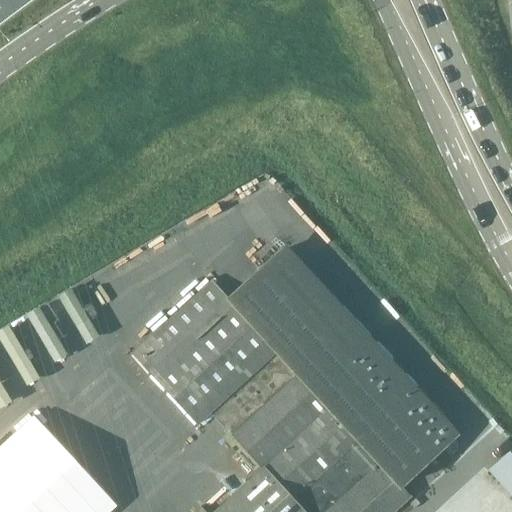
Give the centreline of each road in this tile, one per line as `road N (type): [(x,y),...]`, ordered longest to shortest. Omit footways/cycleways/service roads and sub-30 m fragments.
road 1 (unknown): [(478,511),(468,419),(307,236),(273,218),(249,219),(208,242),(80,362)]
road 2 (primary): [(381,0),(511,263)]
road 3 (primary): [(511,189),(436,23)]
